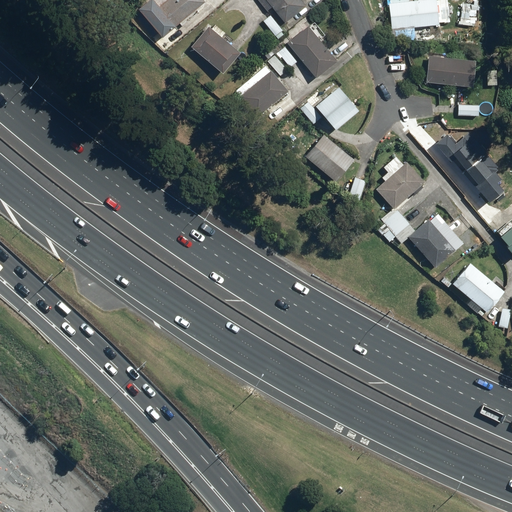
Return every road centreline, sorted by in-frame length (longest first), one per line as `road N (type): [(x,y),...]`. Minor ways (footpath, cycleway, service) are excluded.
road 1 (motorway): [(0,104),(66,162),(274,304),(511,428)]
road 2 (motorway): [(511,476),(284,365),(167,293),(0,166)]
road 3 (motorway): [(238,511),(0,268)]
